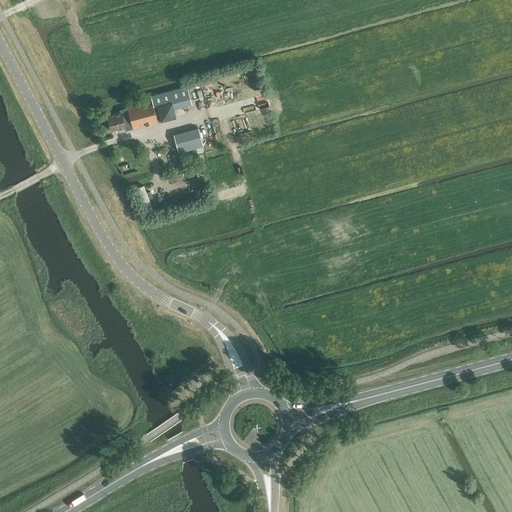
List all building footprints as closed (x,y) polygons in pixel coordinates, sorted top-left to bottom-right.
[(151,95),(152,101),(157,118),(160,117),(157,106),(172,102),(174,109),(192,104),(187,86),(151,95)] [(158,121),(157,118),(152,101),(128,108),(128,110),(108,115),(112,130),(125,126),(125,124),(132,122),(133,128),(158,121)] [(157,106),(160,117),(161,119),(176,115),(174,109),(172,102),(157,106)] [(199,131),(175,137),(179,156),(203,149),(199,131)] [(147,212),(154,210),(145,184),(138,186),(147,212)]
